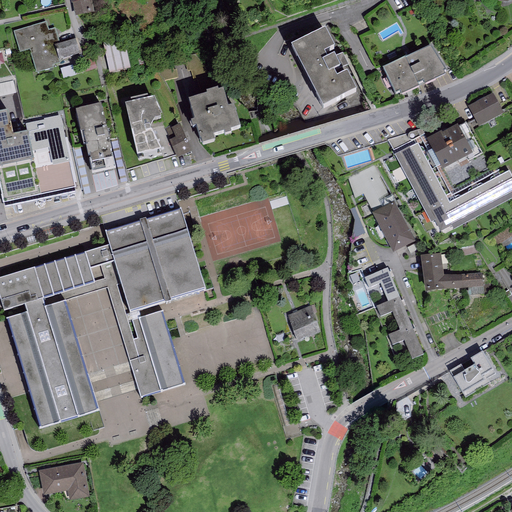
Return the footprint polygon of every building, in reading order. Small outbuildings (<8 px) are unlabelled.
[(89,0),(70,0),(71,3),(73,3),(75,17),(94,14),(92,1),(90,1),(89,0)] [(46,22),(13,32),(20,53),(30,50),(36,73),(53,68),(52,66),(60,64),(59,62),(61,61),(56,45),(59,44),(55,29),(48,31),(46,22)] [(325,32),(291,49),(323,110),(356,93),(347,75),(337,81),(334,74),(341,71),(334,58),(327,61),(324,56),(335,50),(325,32)] [(59,44),(56,45),(61,61),(82,55),(77,39),(59,44)] [(106,42),(110,71),(131,68),(128,40),(106,42)] [(405,58),(383,69),(395,96),(400,93),(401,97),(447,76),(431,48),(405,61),(405,58)] [(207,97),(188,103),(194,122),(191,123),(193,130),(197,128),(202,146),(215,142),(213,137),(224,134),(224,137),(231,135),(230,132),(240,129),(234,109),(228,110),(223,93),(218,94),(218,92),(206,95),(207,97)] [(492,95),(468,107),(479,127),(503,114),(492,95)] [(155,99),(125,106),(137,158),(161,152),(149,129),(155,121),(160,120),(160,117),(162,117),(155,99)] [(101,106),(75,111),(83,147),(85,147),(88,162),(89,161),(92,175),(115,170),(101,106)] [(0,191),(3,204),(41,195),(29,134),(13,137),(8,112),(0,113),(0,191)] [(27,125),(29,134),(41,195),(75,189),(60,116),(44,120),(44,121),(27,125)] [(171,126),(164,128),(171,141),(169,141),(177,160),(191,153),(180,125),(172,129),(171,126)] [(457,126),(427,142),(443,171),(473,154),(457,126)] [(420,138),(392,152),(430,224),(435,221),(441,233),(452,227),(454,231),(511,200),(511,177),(509,172),(501,177),(498,172),(451,197),(420,138)] [(374,165),(348,179),(355,199),(363,194),(373,214),(395,203),(396,202),(392,195),(391,196),(374,165)] [(382,234),(405,223),(395,203),(373,214),(372,215),(382,234)] [(108,246),(0,278),(0,299),(4,311),(25,305),(27,313),(6,320),(39,431),(100,412),(67,301),(107,290),(140,400),(185,387),(163,312),(139,319),(137,310),(205,290),(181,212),(105,234),(108,246)] [(405,223),(382,234),(393,255),(415,243),(405,223)] [(441,255),(420,258),(425,294),(483,287),(482,273),(443,277),(441,255)] [(387,269),(364,278),(366,284),(364,285),(374,309),(399,298),(387,269)] [(411,326),(399,298),(374,309),(386,337),(411,326)] [(311,307),(287,316),(297,343),(321,334),(311,307)] [(423,356),(411,326),(386,337),(398,366),(423,356)] [(495,374),(482,353),(470,360),(474,367),(453,379),(465,399),(489,384),(487,379),(495,374)] [(83,464),(39,472),(43,497),(68,492),(69,502),(89,498),(83,464)]
